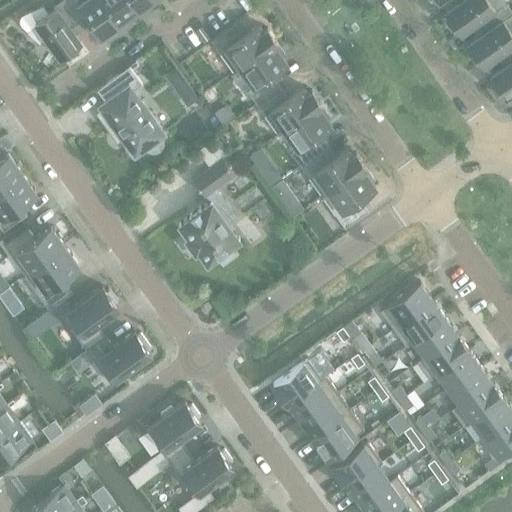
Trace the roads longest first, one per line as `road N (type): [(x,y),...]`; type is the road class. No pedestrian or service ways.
road 1 (residential): [(201,358),(25,116)]
road 2 (residential): [(201,358),(427,196)]
road 3 (residential): [(201,358),(0,500)]
road 4 (residential): [(289,0),(427,196)]
road 5 (residential): [(25,116),(211,0)]
road 6 (residential): [(312,511),(201,358)]
road 7 (residential): [(496,149),(391,0)]
road 8 (residential): [(427,196),(511,313)]
